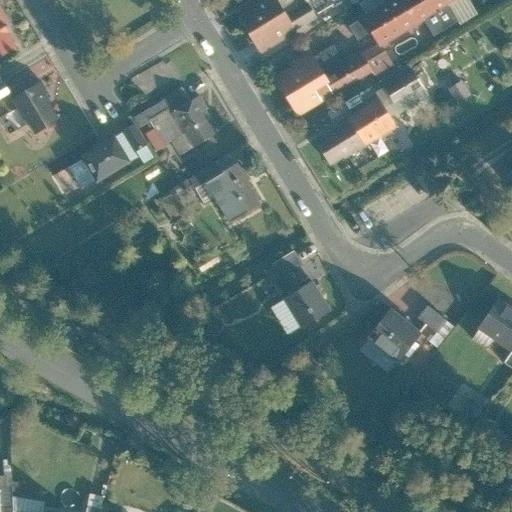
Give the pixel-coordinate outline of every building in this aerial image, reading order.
[(278,0),(251,0),(233,12),(258,52),(296,28),(278,0)] [(370,31),(378,46),(454,0),(386,0),(347,23),(357,39),(370,31)] [(0,54),(17,44),(0,16),(0,54)] [(393,70),(378,46),(346,65),(333,43),(312,55),(308,48),(287,61),(290,66),(273,75),(297,115),(371,71),(376,79),(393,70)] [(131,78),(142,96),(179,76),(170,61),(164,64),(163,61),(131,78)] [(412,68),(383,86),(394,102),(423,84),(412,68)] [(2,80),(0,81),(0,97),(9,92),(2,80)] [(62,116),(41,80),(13,96),(33,132),(62,116)] [(182,86),(162,98),(168,109),(188,98),(182,86)] [(216,130),(196,96),(167,113),(187,147),(216,130)] [(378,97),(347,116),(313,136),(330,165),(364,145),(395,126),(378,97)] [(162,98),(132,115),(139,126),(168,109),(162,98)] [(146,142),(134,123),(123,129),(135,149),(146,142)] [(164,145),(153,128),(144,134),(156,151),(164,145)] [(113,134),(78,154),(95,182),(130,162),(113,134)] [(261,203),(238,160),(220,169),(203,178),(226,222),(261,203)] [(203,178),(220,169),(216,161),(189,176),(193,184),(203,178)] [(328,311),(311,279),(282,295),(299,327),(328,311)] [(511,307),(498,298),(477,328),(509,351),(511,346),(511,307)] [(445,319),(427,304),(417,316),(435,331),(445,319)] [(420,333),(389,307),(365,337),(396,362),(420,333)] [(511,346),(509,351),(503,360),(511,366),(511,346)] [(482,416),(481,399),(468,400),(468,416),(482,416)] [(33,479),(16,478),(15,490),(32,492),(33,479)] [(0,511),(11,511),(10,486),(0,486),(0,511)] [(89,492),(86,506),(100,509),(103,495),(89,492)]
